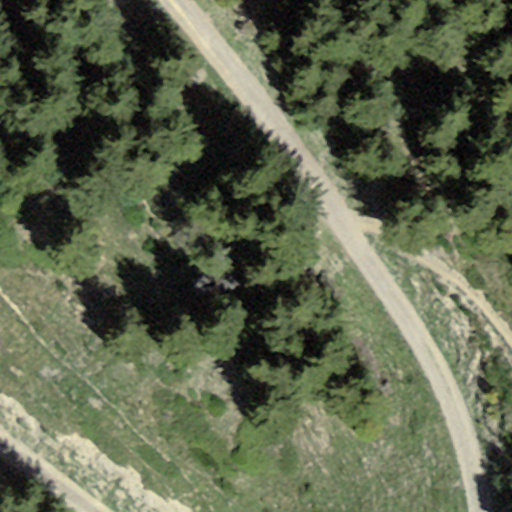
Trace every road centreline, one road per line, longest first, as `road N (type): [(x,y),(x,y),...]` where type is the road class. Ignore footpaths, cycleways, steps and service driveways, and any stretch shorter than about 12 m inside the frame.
road 1 (track): [(185,0),(273,106),(386,281),(456,414),(472,511)]
road 2 (track): [(97,511),(0,438)]
